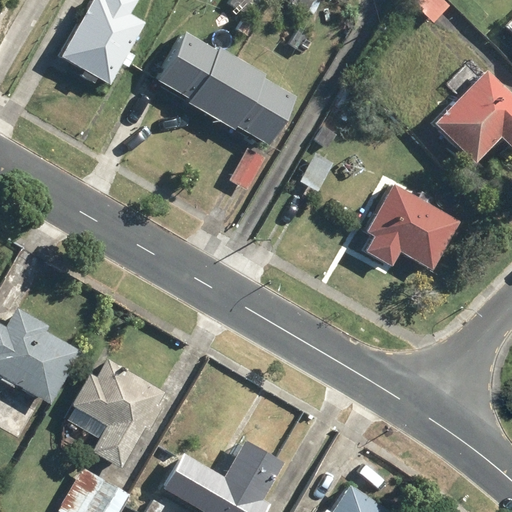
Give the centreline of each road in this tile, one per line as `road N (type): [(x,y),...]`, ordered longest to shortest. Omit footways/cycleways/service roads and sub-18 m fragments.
road 1 (residential): [(416,410),(0,165)]
road 2 (residential): [(511,313),(416,410)]
road 3 (residential): [(511,482),(416,410)]
